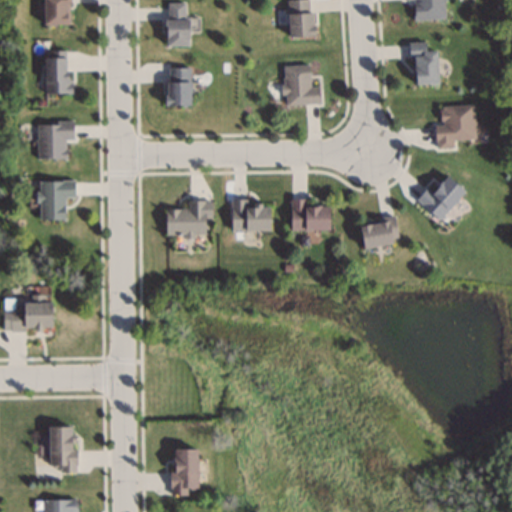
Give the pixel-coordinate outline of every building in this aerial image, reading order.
[(69,28),(68,0),(43,0),(43,28),(69,28)] [(413,0),(413,22),(444,22),(443,0),(413,0)] [(312,2),(287,3),(288,41),(314,40),(312,2)] [(165,49),(187,49),(187,6),(165,6),(165,49)] [(412,44),(413,87),(437,86),(436,54),(426,54),(425,44),(412,44)] [(68,97),(68,53),(44,53),(44,97),(68,97)] [(319,89),(309,89),(308,68),(282,69),(284,109),(320,107),(319,89)] [(190,109),(190,70),(165,70),(165,109),(190,109)] [(440,109),(441,127),(434,127),(435,151),(454,150),(454,142),(474,142),(473,107),(440,109)] [(36,124),(37,160),(65,160),(65,140),(73,140),(72,124),(36,124)] [(464,191),(446,176),(439,185),(433,179),(415,200),(439,221),(464,191)] [(64,221),(64,198),(74,198),(74,182),(39,182),(38,221),(64,221)] [(290,231),(329,231),(329,206),(306,206),(305,199),(290,199),(290,231)] [(211,220),(211,202),(187,202),(187,210),(165,210),(165,236),(206,237),(206,220),(211,220)] [(270,232),(270,203),(231,203),(231,232),(270,232)] [(360,224),(363,248),(397,243),(394,219),(360,224)] [(51,302),(23,302),(23,310),(3,310),(3,331),(51,330),(51,302)] [(48,427),(48,471),(74,471),(74,427),(48,427)] [(171,449),(171,495),(197,495),(197,449),(171,449)] [(76,511),(77,500),(42,500),(42,511),(76,511)]
